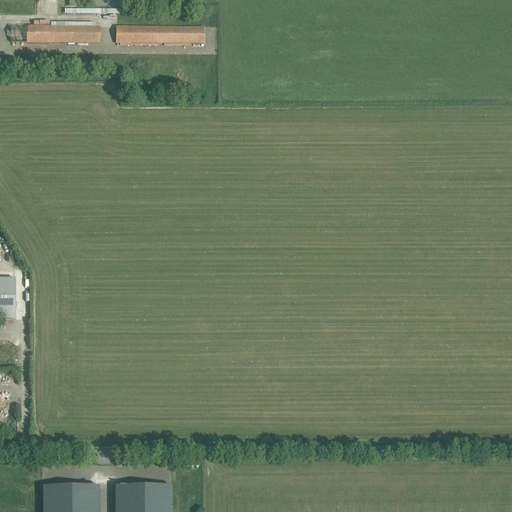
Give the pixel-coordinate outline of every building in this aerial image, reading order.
[(11,44),(100,45),(101,27),(12,26),(11,44)] [(117,45),(205,45),(205,28),(117,27),(117,45)] [(15,280),(0,279),(0,320),(15,320),(15,280)] [(99,511),(99,487),(43,487),(43,511),(99,511)] [(171,511),(172,487),(116,487),(115,511),(171,511)]
